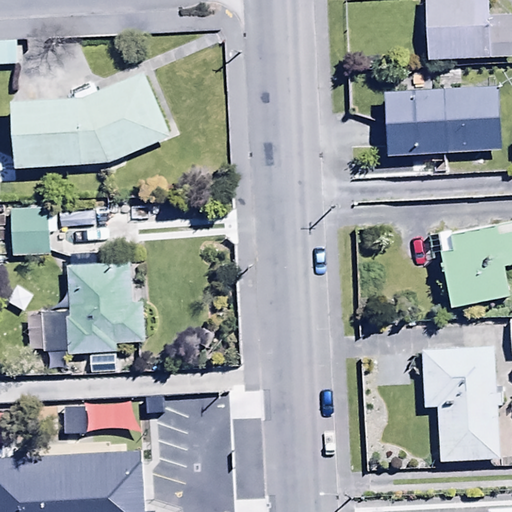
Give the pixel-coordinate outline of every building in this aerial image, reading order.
[(427,0),(429,41),(511,38),(511,24),(511,0),(427,0)] [(0,43),(0,68),(17,68),(17,43),(0,43)] [(384,72),(388,138),(503,132),(499,66),(384,72)] [(85,100),(14,100),(16,170),(109,165),(172,138),(144,75),(85,100)] [(49,189),(10,190),(12,237),(51,236),(49,189)] [(452,230),(436,233),(451,309),(509,298),(504,268),(511,266),(511,223),(494,227),(495,230),(454,238),(452,230)] [(67,312),(42,312),(42,350),(47,350),(47,371),(60,371),(60,353),(68,353),(68,355),(114,355),(114,344),(145,344),(144,303),(130,304),(129,267),(66,268),(67,312)] [(494,349),(423,352),(425,410),(436,410),(438,468),(499,466),(497,408),(501,408),(500,394),(495,394),(494,349)] [(49,484),(56,484),(57,511),(166,511),(165,480),(161,481),(159,449),(143,449),(142,438),(47,443),(49,484)] [(0,479),(0,511),(23,511),(22,478),(0,479)]
